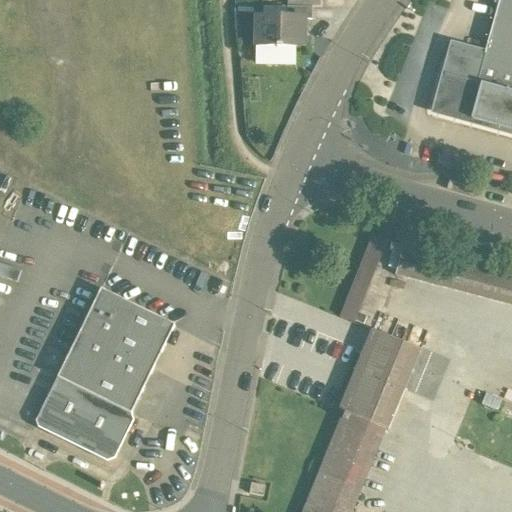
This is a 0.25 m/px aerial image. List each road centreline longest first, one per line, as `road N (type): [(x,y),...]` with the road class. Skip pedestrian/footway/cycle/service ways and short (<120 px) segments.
road 1 (residential): [(291,161),(257,264),(209,511)]
road 2 (residential): [(511,224),(291,161)]
road 3 (track): [(283,178),(238,153),(223,0)]
road 4 (residential): [(383,0),(291,161)]
